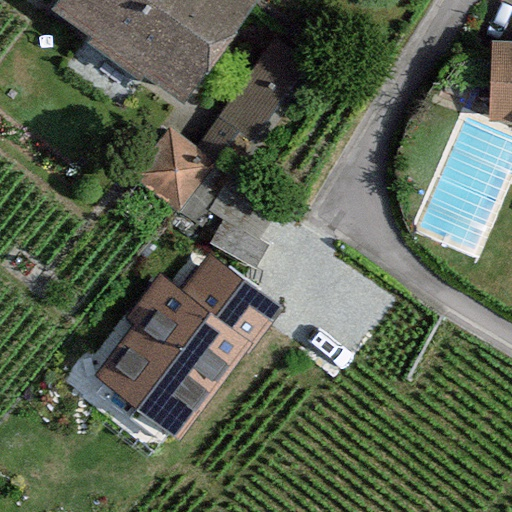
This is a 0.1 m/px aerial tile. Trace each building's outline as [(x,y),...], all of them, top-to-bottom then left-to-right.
[(55,0),(55,1),(181,91),(245,0),(55,0)] [(511,41),(492,41),(492,111),(511,110),(511,41)] [(198,155),(163,131),(134,172),(180,204),(234,128),(254,142),(308,64),(277,42),(198,155)] [(265,245),(227,224),(217,243),(255,263),(265,245)] [(266,314),(212,274),(191,303),(159,280),(131,318),(142,327),(121,356),(189,406),(239,337),(245,342),(266,314)]
